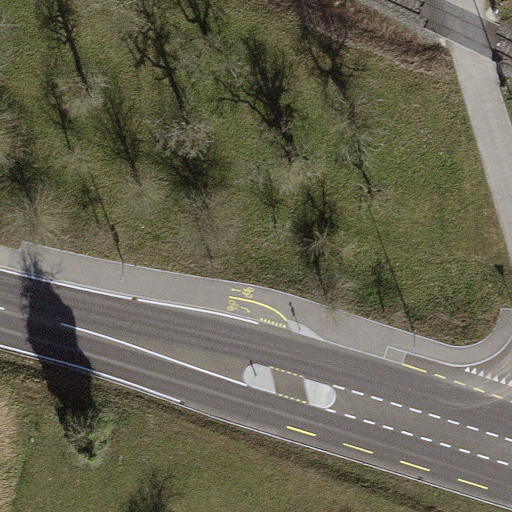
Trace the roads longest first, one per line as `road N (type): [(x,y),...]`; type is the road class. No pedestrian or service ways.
road 1 (primary): [(0,308),(511,452)]
road 2 (residential): [(511,183),(459,0)]
